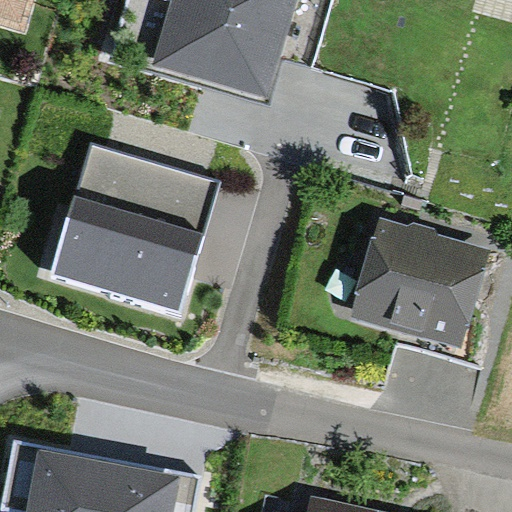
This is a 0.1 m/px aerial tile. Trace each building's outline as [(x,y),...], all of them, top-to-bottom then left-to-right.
[(29,0),(0,0),(0,21),(21,28),(29,0)] [(292,0),(180,0),(161,69),(265,98),(292,0)] [(221,175),(89,138),(50,278),(183,315),(221,175)] [(470,265),(373,240),(350,326),(448,352),(470,265)] [(188,511),(193,489),(27,455),(15,511),(188,511)]
